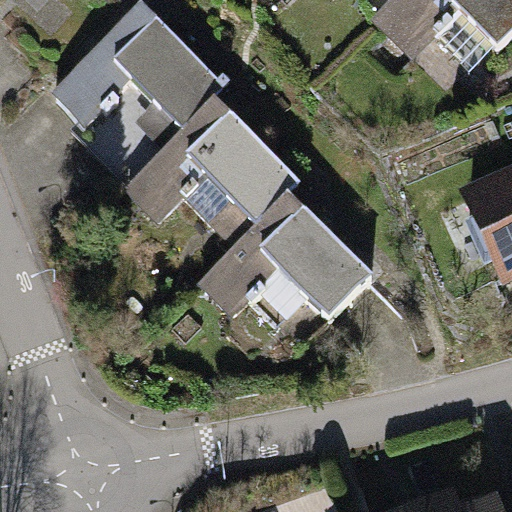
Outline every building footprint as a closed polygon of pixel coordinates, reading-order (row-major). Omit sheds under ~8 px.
[(511,0),(393,0),(375,19),(416,59),(439,36),(442,39),(454,28),(451,25),(460,16),(498,55),(511,41),(511,0)] [(142,12),(56,97),(137,178),(126,190),(128,192),(215,105),(229,91),(224,87),(221,90),(142,12)] [(299,190),(215,105),(128,192),(161,224),(185,200),(188,203),(199,192),(196,189),(204,181),(256,232),(288,200),(299,190)] [(511,181),(471,200),(508,282),(511,280),(511,181)] [(372,284),(288,200),(256,232),(202,286),(234,318),(249,304),(253,307),(265,295),(262,291),(277,275),(330,327),(372,284)]
